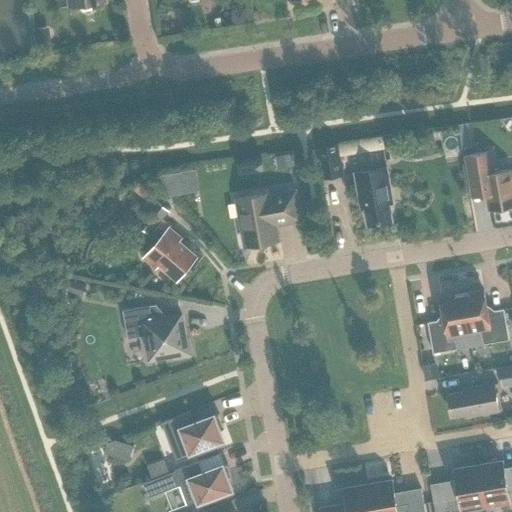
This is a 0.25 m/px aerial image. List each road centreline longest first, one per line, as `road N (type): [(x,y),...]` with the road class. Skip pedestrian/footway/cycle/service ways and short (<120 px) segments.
road 1 (residential): [(282,474),(256,320),(262,292),(284,280),(396,260)]
road 2 (unclassified): [(149,75),(465,30)]
road 3 (residential): [(396,260),(422,452)]
road 4 (unclassified): [(0,97),(149,75)]
road 5 (residential): [(282,474),(422,452)]
